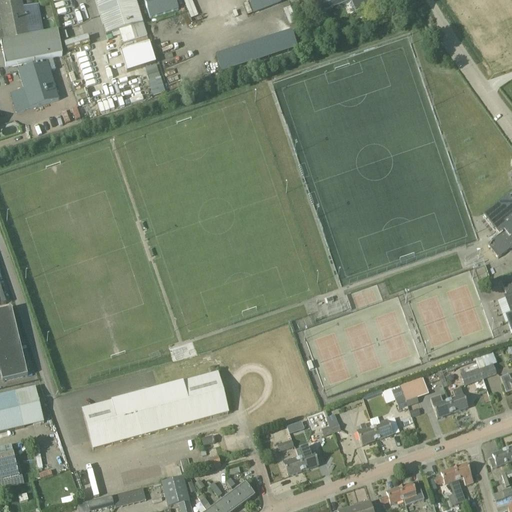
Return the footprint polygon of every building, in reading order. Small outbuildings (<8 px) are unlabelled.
[(5,68),(55,58),(62,57),(58,32),(44,35),(37,5),(22,8),(20,0),(0,0),(0,20),(3,33),(1,33),(2,40),(4,40),(5,43),(1,44),(5,68)] [(94,0),(106,36),(143,25),(134,0),(94,0)] [(178,11),(174,0),(143,0),(149,20),(178,11)] [(305,0),(312,17),(350,2),(355,14),(373,6),(370,0),(305,0)] [(191,4),(185,6),(187,11),(191,19),(197,17),(191,4)] [(311,38),(320,34),(316,25),(313,26),(312,23),(305,25),(311,38)] [(289,33),(212,54),(217,72),(294,51),(289,33)] [(62,44),(66,55),(89,47),(85,36),(62,44)] [(71,89),(84,86),(78,61),(65,64),(71,89)] [(10,95),(16,114),(58,101),(47,63),(18,72),(24,91),(10,95)] [(511,197),(509,200),(507,198),(482,218),(494,232),(487,238),(491,243),(487,246),(498,260),(511,248),(511,197)] [(483,268),(475,269),(478,284),(486,283),(483,268)] [(511,281),(502,286),(505,296),(503,297),(509,314),(504,315),(511,334),(511,333),(511,281)] [(0,375),(1,375),(3,382),(28,376),(12,309),(0,311),(0,375)] [(476,365),(482,381),(495,376),(492,367),(496,365),(492,352),(474,359),(476,365)] [(470,360),(452,367),(453,372),(471,365),(470,360)] [(461,376),(459,377),(464,388),(482,381),(476,365),(459,371),(461,376)] [(452,367),(445,370),(446,374),(447,375),(454,373),(452,367)] [(82,411),(93,451),(228,414),(220,384),(217,374),(82,411)] [(511,393),(511,380),(510,381),(508,376),(500,379),(506,395),(511,392),(511,393)] [(399,386),(402,393),(407,408),(418,404),(416,399),(428,395),(425,384),(422,378),(399,386)] [(0,434),(23,429),(43,424),(35,389),(0,396),(0,434)] [(448,402),(452,415),(467,409),(460,390),(452,392),(455,400),(448,402)] [(398,411),(407,408),(402,393),(393,396),(398,411)] [(437,420),(452,415),(448,402),(443,404),(440,397),(430,401),(437,420)] [(325,416),(330,428),(332,435),(340,432),(333,413),(325,416)] [(372,430),(377,442),(392,436),(387,421),(379,424),(380,427),(372,430)] [(286,429),(289,436),(304,430),(301,423),(286,429)] [(324,438),(332,435),(330,428),(326,430),(324,425),(319,427),(324,438)] [(362,448),(377,442),(372,430),(367,432),(365,425),(359,427),(361,431),(356,432),(362,448)] [(201,441),(203,448),(214,445),(212,438),(201,441)] [(284,452),(294,449),(291,442),(276,447),(281,460),(287,458),(284,452)] [(0,496),(4,496),(3,491),(24,485),(18,463),(15,464),(11,447),(0,449),(0,496)] [(299,460),(303,473),(318,467),(313,452),(305,455),(306,458),(299,460)] [(496,469),(509,464),(504,452),(492,456),(493,459),(488,461),(490,468),(495,466),(496,469)] [(205,461),(207,471),(220,468),(218,458),(205,461)] [(183,474),(189,473),(186,460),(180,462),(183,474)] [(288,478),(303,473),(299,460),(291,463),(290,460),(282,463),(288,478)] [(166,477),(182,472),(179,461),(163,466),(166,477)] [(453,470),(457,482),(462,480),(465,487),(473,484),(466,466),(453,470)] [(229,477),(240,474),(238,469),(227,472),(229,477)] [(444,487),(457,482),(453,470),(440,475),(441,478),(433,481),(435,487),(443,484),(444,487)] [(511,476),(511,473),(501,477),(506,489),(510,487),(507,479),(511,477),(511,476)] [(178,506),(189,504),(183,479),(161,484),(167,509),(178,506)] [(235,486),(232,482),(230,480),(226,483),(230,489),(235,486)] [(199,482),(195,485),(200,491),(204,488),(199,482)] [(191,483),(185,486),(189,495),(195,492),(191,483)] [(399,490),(403,501),(405,508),(424,501),(417,483),(399,490)] [(217,499),(220,497),(222,496),(213,484),(209,488),(217,499)] [(234,494),(242,505),(253,497),(245,486),(234,494)] [(136,491),(140,504),(145,502),(142,490),(136,491)] [(390,506),(403,501),(399,490),(386,494),(387,497),(378,500),(381,506),(389,503),(390,506)] [(503,500),(511,497),(511,495),(510,490),(501,493),(503,500)] [(136,491),(131,493),(134,505),(140,504),(136,491)] [(131,493),(125,494),(128,507),(134,505),(131,493)] [(125,494),(119,496),(122,508),(128,507),(125,494)] [(234,494),(223,502),(230,511),(233,511),(242,505),(234,494)] [(20,504),(28,502),(26,495),(18,498),(20,504)] [(116,510),(122,508),(119,496),(113,498),(116,510)] [(87,504),(88,511),(96,511),(113,508),(111,498),(87,504)] [(204,500),(200,503),(204,509),(208,505),(204,500)] [(230,511),(223,502),(212,510),(214,511),(230,511)]
